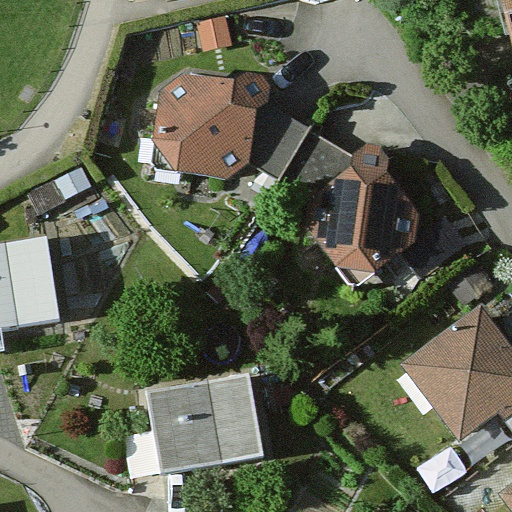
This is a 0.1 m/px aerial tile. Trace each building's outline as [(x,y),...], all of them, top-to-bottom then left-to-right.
[(511,0),(488,0),(497,71),(511,69),(511,0)] [(255,112),(167,91),(150,189),(216,194),(234,176),(302,213),(291,240),(340,297),(416,252),(354,168),(255,112)] [(41,261),(0,265),(0,342),(50,337),(41,261)] [(511,511),(511,367),(478,320),(396,378),(454,459),(482,438),(510,478),(485,496),(496,511),(511,511)] [(245,395),(127,414),(139,483),(256,464),(245,395)]
